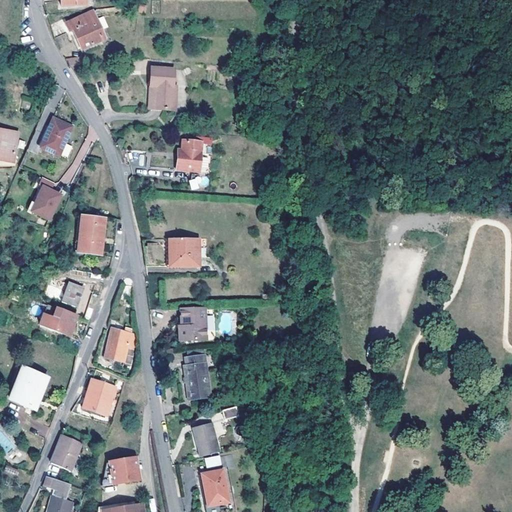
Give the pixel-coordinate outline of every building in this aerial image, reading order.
[(79,48),(99,40),(90,19),(73,26),(70,21),(50,29),(53,37),(56,43),(73,36),(79,48)] [(66,57),(67,64),(81,63),(81,56),(66,57)] [(167,83),(166,67),(144,68),(145,86),(148,86),(149,108),(172,107),(171,83),(167,83)] [(69,132),(52,123),(41,145),(59,153),(69,132)] [(0,161),(12,163),(15,133),(0,130),(0,161)] [(193,169),(195,141),(178,140),(176,150),(176,160),(170,160),(169,167),(193,169)] [(61,155),(67,158),(72,146),(67,144),(61,155)] [(0,161),(0,168),(11,170),(12,163),(0,161)] [(34,182),(43,186),(46,188),(50,182),(37,176),(34,182)] [(191,190),(200,188),(198,177),(189,179),(191,190)] [(60,195),(46,188),(43,186),(31,210),(49,218),(60,195)] [(79,214),(75,251),(98,254),(103,216),(79,214)] [(195,264),(194,238),(143,240),(144,267),(195,264)] [(54,299),(68,305),(76,288),(62,282),(54,299)] [(36,323),(66,334),(74,314),(43,303),(36,323)] [(209,338),(205,306),(180,307),(181,319),(184,318),(184,325),(182,326),(184,341),(209,338)] [(104,356),(121,361),(119,368),(130,370),(136,342),(108,336),(104,356)] [(185,363),(190,397),(212,394),(206,353),(186,356),(187,363),(185,363)] [(29,409),(40,376),(14,368),(2,401),(29,409)] [(111,385),(87,379),(79,408),(100,413),(104,396),(108,396),(111,385)] [(104,396),(100,413),(103,414),(108,396),(104,396)] [(187,399),(172,403),(174,412),(189,408),(187,399)] [(0,407),(27,415),(29,409),(2,401),(0,407)] [(227,419),(240,416),(238,408),(225,411),(227,419)] [(219,450),(212,422),(193,426),(197,445),(199,444),(201,454),(219,450)] [(0,451),(4,455),(14,447),(0,429),(0,451)] [(78,442),(60,434),(48,462),(67,470),(78,442)] [(7,454),(12,459),(16,455),(12,450),(7,454)] [(206,468),(222,465),(220,455),(204,458),(206,468)] [(105,461),(101,485),(139,479),(135,457),(105,461)] [(3,468),(0,474),(0,475),(10,479),(13,471),(3,468)] [(228,500),(222,470),(201,473),(207,505),(216,503),(228,500)] [(207,505),(201,473),(198,474),(204,509),(216,507),(216,503),(207,505)] [(67,511),(70,501),(65,500),(62,499),(66,485),(58,482),(44,477),(41,486),(50,489),(53,490),(52,496),(49,496),(44,511),(67,511)] [(143,511),(142,503),(124,507),(123,503),(97,507),(95,511),(143,511)]
